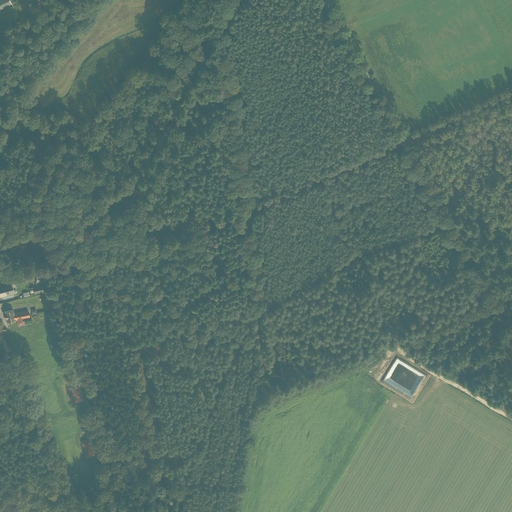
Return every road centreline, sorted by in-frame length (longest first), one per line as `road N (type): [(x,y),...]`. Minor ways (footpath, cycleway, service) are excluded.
road 1 (track): [(192,511),(185,477),(265,302),(222,28),(235,0)]
road 2 (track): [(0,278),(178,235),(402,140)]
road 3 (track): [(511,420),(396,349),(491,299)]
road 4 (track): [(491,299),(402,140)]
road 5 (track): [(402,140),(324,0)]
road 6 (track): [(402,140),(511,92)]
